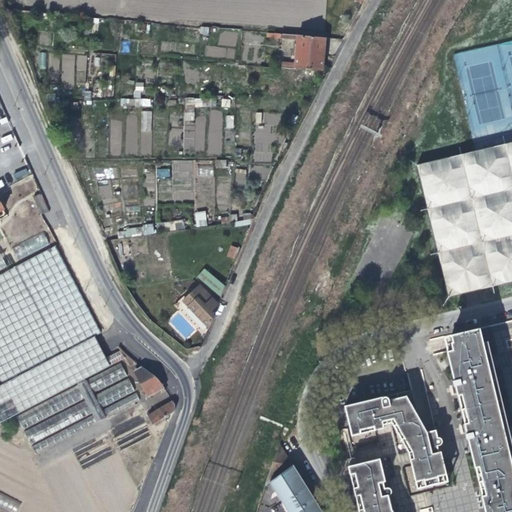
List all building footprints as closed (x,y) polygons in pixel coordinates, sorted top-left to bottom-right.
[(297,37),(294,70),(321,72),(323,58),(324,46),(324,40),(297,37)] [(339,41),(324,40),(324,46),(337,48),(339,41)] [(321,82),(321,72),(294,70),(282,69),(281,70),(277,72),(276,80),(321,82)] [(282,96),(294,96),(295,86),(295,83),(283,82),(282,96)] [(142,111),(142,130),(151,131),(152,111),(142,111)] [(506,285),(511,283),(511,144),(416,167),(447,299),(471,294),(506,285)] [(157,178),(170,177),(169,168),(156,169),(157,178)] [(45,205),(40,194),(32,198),(40,215),(48,211),(45,205)] [(194,212),(196,227),(207,225),(205,211),(194,212)] [(250,226),(253,220),(233,222),(234,228),(250,226)] [(118,236),(154,234),(153,226),(118,228),(118,236)] [(235,261),(240,250),(231,247),(227,258),(230,259),(235,261)] [(0,387),(0,409),(1,408),(103,355),(98,345),(94,338),(101,335),(56,248),(0,276),(0,382),(2,386),(0,387)] [(219,298),(223,288),(204,268),(197,275),(219,298)] [(198,285),(190,293),(208,312),(212,308),(216,305),(198,285)] [(212,316),(208,312),(190,293),(182,300),(203,323),(207,328),(212,316)] [(511,511),(511,441),(509,430),(506,415),(499,387),(495,372),(493,362),(488,344),(484,344),(481,330),(452,337),(455,348),(456,351),(453,352),(459,380),(455,381),(456,386),(461,385),(461,386),(453,388),(451,389),(453,397),(463,394),(463,396),(459,396),(461,404),(462,411),(464,418),(466,426),(470,425),(470,426),(464,427),(460,428),(462,435),(472,433),(472,434),(468,435),(469,440),(473,453),(486,511),(511,511)] [(106,360),(103,355),(1,408),(0,409),(0,425),(75,386),(76,387),(17,419),(23,431),(83,400),(84,402),(25,434),(31,446),(91,414),(92,417),(32,448),(36,456),(95,425),(97,426),(105,422),(105,419),(140,401),(136,394),(102,412),(100,409),(135,391),(128,379),(94,397),(93,395),(127,377),(121,364),(86,382),(85,380),(126,359),(122,351),(106,360)] [(161,392),(165,390),(160,382),(153,376),(125,353),(134,370),(135,369),(148,396),(155,392),(159,390),(161,392)] [(423,435),(420,419),(410,402),(403,404),(402,399),(349,412),(352,427),(355,441),(386,434),(383,421),(390,420),(409,453),(414,452),(416,459),(422,458),(423,457),(424,457),(425,457),(426,456),(427,456),(428,455),(429,455),(429,454),(430,454),(430,453),(431,453),(431,452),(432,452),(432,451),(433,451),(437,450),(436,447),(440,446),(442,446),(443,444),(443,442),(443,440),(442,440),(440,440),(439,440),(437,432),(432,433),(429,434),(423,435)] [(153,425),(173,412),(174,407),(172,400),(147,416),(153,425)] [(429,434),(420,419),(423,435),(429,434)] [(265,485),(269,482),(293,467),(285,455),(278,445),(265,485)] [(444,460),(440,446),(436,447),(437,450),(433,451),(432,451),(432,452),(431,452),(431,453),(430,453),(430,454),(429,454),(429,455),(428,455),(427,456),(426,456),(425,457),(424,457),(423,457),(422,458),(416,459),(414,452),(409,453),(413,467),(444,460)] [(396,511),(393,504),(391,496),(389,491),(391,490),(392,489),(392,486),(390,484),(389,483),(386,484),(385,484),(382,484),(381,480),(381,478),(384,477),(386,476),(381,454),(348,462),(353,480),(359,511),(396,511)] [(444,460),(413,467),(416,482),(420,481),(422,488),(446,483),(444,475),(447,475),(444,460)] [(293,467),(269,482),(288,511),(320,511),(308,492),(293,467)]
